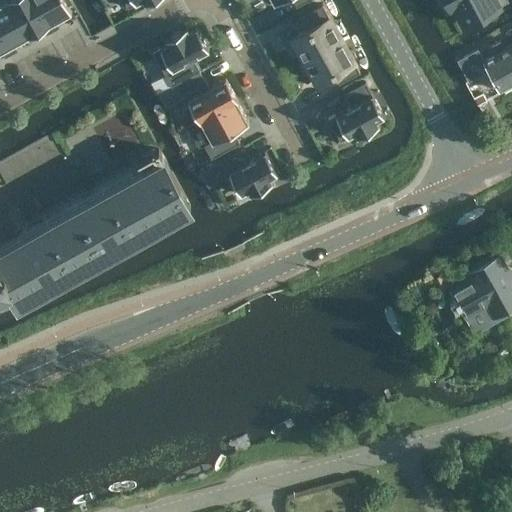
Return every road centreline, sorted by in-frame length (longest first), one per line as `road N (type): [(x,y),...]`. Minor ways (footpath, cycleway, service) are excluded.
road 1 (tertiary): [(0,384),(468,181)]
road 2 (unclassified): [(157,511),(511,413)]
road 3 (residential): [(0,106),(192,0)]
road 4 (unclassified): [(468,181),(368,0)]
road 5 (residential): [(292,141),(216,0)]
